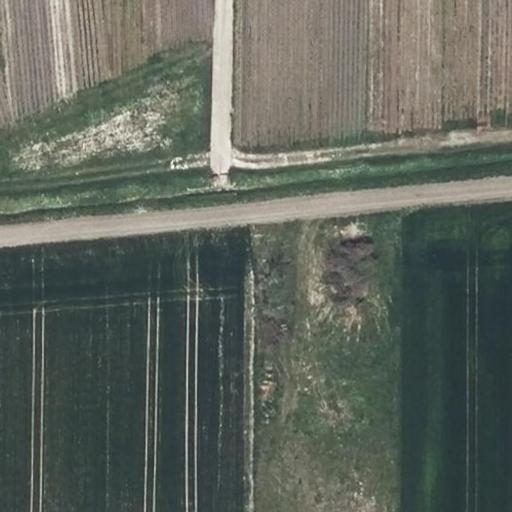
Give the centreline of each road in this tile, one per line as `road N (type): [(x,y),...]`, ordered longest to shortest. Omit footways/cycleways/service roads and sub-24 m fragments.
road 1 (track): [(511,189),(0,235)]
road 2 (unclassified): [(218,0),(213,154)]
